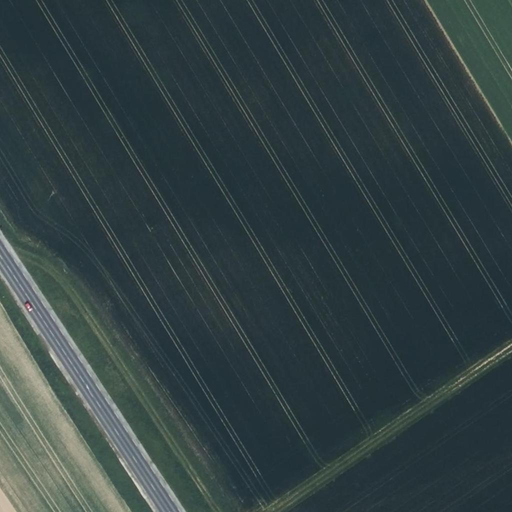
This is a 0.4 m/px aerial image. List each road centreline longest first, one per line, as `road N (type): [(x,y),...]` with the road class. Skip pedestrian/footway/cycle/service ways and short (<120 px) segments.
road 1 (track): [(0,246),(56,268),(218,511)]
road 2 (primary): [(170,511),(0,252)]
road 3 (track): [(273,511),(511,347)]
